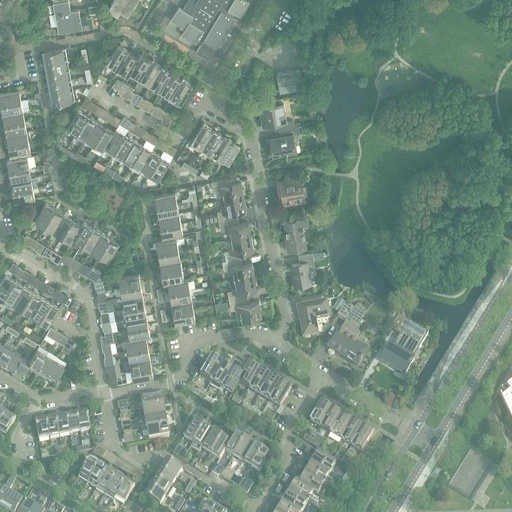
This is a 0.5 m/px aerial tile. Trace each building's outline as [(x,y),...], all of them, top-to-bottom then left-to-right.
[(52,0),(58,33),(82,29),(81,26),(80,17),(78,9),(70,10),(68,0),(112,0),(107,9),(117,16),(120,11),(127,15),(136,0),(52,0)] [(178,7),(170,20),(184,29),(181,35),(196,44),(197,42),(200,44),(195,53),(208,60),(215,48),(216,48),(233,19),(232,18),(234,14),(240,18),(249,3),(244,0),(187,0),(184,6),(185,6),(182,10),(178,7)] [(52,3),(45,4),(46,14),(53,12),(52,3)] [(96,6),(88,7),(89,14),(97,13),(96,6)] [(86,16),(80,17),(81,26),(88,25),(86,16)] [(107,63),(117,69),(128,51),(118,45),(107,63)] [(44,52),(46,63),(67,59),(65,49),(44,52)] [(128,76),(130,72),(129,72),(138,57),(137,57),(128,51),(117,69),(128,76)] [(130,72),(140,78),(150,60),(139,54),(137,57),(138,57),(129,72),(130,72)] [(46,63),(48,73),(69,69),(67,59),(46,63)] [(140,78),(150,84),(160,67),(150,60),(140,78)] [(9,64),(0,65),(0,74),(0,76),(3,75),(11,74),(9,64)] [(150,84),(160,90),(171,73),(160,67),(150,84)] [(48,73),(50,83),(71,80),(69,69),(48,73)] [(300,70),(278,73),(276,74),(279,93),(303,89),(300,70)] [(160,90),(170,96),(181,79),(171,73),(160,90)] [(191,86),(181,79),(170,96),(181,103),(191,86)] [(50,83),(52,94),(72,90),(71,80),(50,83)] [(74,101),(72,90),(52,94),(53,104),(51,105),(52,109),(67,106),(66,102),(74,101)] [(0,93),(0,102),(0,104),(21,101),(19,91),(0,93)] [(2,115),(22,111),(29,110),(27,100),(21,101),(0,104),(2,115)] [(274,131),(278,130),(294,127),(293,127),(292,120),(286,122),(282,103),(271,105),(271,104),(269,104),(269,105),(264,106),(265,111),(259,112),(261,125),(272,122),(274,131)] [(66,128),(76,134),(87,116),(77,110),(66,128)] [(2,115),(4,125),(24,121),(22,111),(2,115)] [(83,142),(85,139),(96,121),(87,116),(76,134),(74,137),(83,142)] [(4,125),(6,136),(26,132),(24,121),(4,125)] [(85,139),(93,145),(105,127),(96,121),(85,139)] [(189,144),(199,151),(212,129),(202,123),(189,144)] [(298,126),(293,127),(294,127),(278,130),(279,138),(269,140),(271,153),(278,152),(279,156),(285,155),(285,156),(287,156),(287,155),(297,153),(293,134),(299,133),(298,126)] [(93,145),(103,150),(113,132),(105,127),(93,145)] [(103,150),(112,156),(125,135),(115,129),(113,132),(103,150)] [(209,157),(211,154),(223,136),(212,129),(199,151),(209,157)] [(6,136),(8,146),(28,142),(26,132),(6,136)] [(112,156),(121,161),(134,140),(125,135),(112,156)] [(239,146),(223,136),(211,154),(228,164),(239,146)] [(129,166),(131,163),(142,146),(134,140),(121,161),(129,166)] [(30,152),(28,142),(8,146),(9,156),(30,152)] [(131,163),(141,169),(152,151),(142,146),(131,163)] [(141,169),(149,174),(160,156),(152,151),(141,169)] [(7,160),(9,171),(29,168),(29,167),(33,166),(31,156),(7,160)] [(169,162),(160,156),(149,174),(147,177),(157,183),(169,162)] [(9,171),(11,181),(31,178),(29,168),(9,171)] [(295,201),(304,199),(300,177),(276,181),(278,191),(280,191),(283,205),(296,203),(295,201)] [(11,181),(13,192),(33,188),(31,178),(11,181)] [(221,193),(222,201),(243,197),(240,183),(229,185),(228,179),(211,183),(213,192),(218,191),(218,194),(221,193)] [(34,198),(33,188),(13,192),(15,202),(34,198)] [(154,197),(156,207),(176,204),(174,193),(154,197)] [(181,203),(191,201),(196,200),(195,194),(188,195),(186,199),(181,200),(181,203)] [(206,224),(218,221),(235,218),(234,212),(245,210),(243,197),(222,201),(223,208),(221,208),(221,211),(216,212),(217,215),(205,217),(206,224)] [(34,221),(43,227),(54,209),(45,204),(34,221)] [(156,207),(158,218),(178,214),(176,204),(156,207)] [(43,227),(52,232),(63,215),(54,209),(43,227)] [(158,218),(160,228),(180,224),(178,214),(158,218)] [(52,232),(61,238),(72,220),(63,215),(52,232)] [(228,232),(229,240),(250,237),(248,222),(237,224),(235,218),(218,221),(220,231),(225,230),(225,233),(228,232)] [(303,227),(308,226),(306,218),(299,220),(298,218),(283,221),(288,244),(285,244),(287,252),(305,248),(302,228),(303,228),(303,227)] [(70,243),(72,240),(72,239),(80,225),(72,220),(61,238),(70,243)] [(72,240),(81,245),(91,228),(82,222),(80,225),(72,239),(72,240)] [(182,234),(180,224),(160,228),(162,238),(182,234)] [(81,245),(89,250),(100,233),(91,228),(81,245)] [(89,250),(99,256),(109,239),(100,233),(89,250)] [(224,251),(226,261),(239,258),(239,259),(243,258),(242,252),(253,250),(250,237),(229,240),(231,247),(228,248),(229,251),(224,251)] [(118,244),(109,239),(99,256),(108,262),(118,244)] [(156,243),(158,253),(177,250),(175,239),(156,243)] [(158,253),(159,264),(179,260),(177,250),(158,253)] [(323,252),(313,254),(314,260),(324,258),(323,252)] [(308,271),(315,269),(312,253),(297,255),(299,264),(291,265),(293,278),(292,278),(294,288),(311,285),(308,271)] [(231,273),(232,280),(254,276),(251,262),(240,264),(239,259),(239,258),(226,261),(221,261),(223,271),(228,270),(228,273),(231,273)] [(159,264),(161,274),(181,270),(179,260),(159,264)] [(163,284),(167,284),(183,281),(183,280),(181,270),(161,274),(163,284)] [(118,278),(120,288),(140,284),(138,274),(118,278)] [(0,282),(0,296),(3,299),(13,281),(4,276),(0,282)] [(226,292),(228,301),(246,298),(245,292),(256,290),(254,276),(232,280),(233,287),(231,288),(232,291),(226,292)] [(167,284),(169,293),(189,290),(187,279),(183,280),(183,281),(167,284)] [(3,299),(12,304),(22,287),(13,281),(3,299)] [(120,288),(122,299),(142,295),(140,284),(120,288)] [(12,304),(21,310),(31,292),(22,287),(12,304)] [(169,293),(171,304),(191,300),(189,290),(169,293)] [(21,310),(29,315),(40,297),(31,292),(21,310)] [(98,295),(96,295),(98,303),(106,302),(105,294),(98,295)] [(122,299),(124,309),(144,305),(142,295),(122,299)] [(29,315),(38,320),(49,303),(40,297),(29,315)] [(247,304),(246,298),(228,301),(230,310),(235,309),(236,313),(238,312),(239,320),(261,316),(259,302),(247,304)] [(171,304),(173,314),(193,310),(191,300),(171,304)] [(339,300),(333,310),(338,313),(344,303),(339,300)] [(314,318),(329,316),(326,301),(299,306),(302,323),(300,323),(303,338),(318,335),(314,318)] [(106,302),(98,303),(99,310),(107,308),(108,308),(106,302)] [(227,302),(215,304),(216,312),(228,310),(227,302)] [(59,309),(49,303),(38,320),(48,326),(59,309)] [(358,367),(368,350),(355,342),(359,334),(355,331),(365,315),(344,303),(336,317),(345,322),(339,332),(336,330),(325,347),(358,367)] [(124,309),(125,319),(146,315),(144,305),(124,309)] [(195,321),(193,310),(173,314),(175,325),(195,321)] [(125,319),(127,329),(148,325),(146,315),(125,319)] [(413,358),(428,334),(398,316),(389,329),(400,336),(392,350),(388,347),(380,361),(395,370),(396,369),(405,374),(414,359),(413,358)] [(127,329),(129,340),(130,340),(145,337),(146,338),(150,337),(148,325),(127,329)] [(105,336),(100,337),(101,345),(110,343),(114,343),(112,335),(105,336)] [(125,341),(127,351),(147,347),(146,338),(145,337),(130,340),(129,340),(125,341)] [(110,343),(101,345),(102,352),(104,352),(106,351),(111,350),(110,343)] [(0,349),(0,365),(2,366),(11,351),(3,346),(0,349)] [(27,366),(36,371),(48,352),(39,346),(29,362),(27,365),(27,366)] [(127,351),(129,361),(149,358),(147,347),(127,351)] [(2,366),(11,372),(20,356),(11,351),(2,366)] [(45,377),(55,361),(57,357),(48,352),(36,371),(45,377)] [(20,378),(27,366),(27,365),(29,362),(20,356),(11,372),(20,378)] [(105,358),(103,358),(105,366),(114,364),(113,356),(105,358)] [(57,357),(55,361),(45,377),(54,382),(66,363),(57,357)] [(129,361),(131,372),(151,368),(149,358),(129,361)] [(201,376),(211,382),(222,364),(212,358),(201,376)] [(114,364),(105,366),(106,373),(107,372),(107,373),(115,371),(114,364)] [(220,392),(222,388),(233,370),(222,364),(211,382),(209,385),(220,392)] [(239,383),(249,389),(260,370),(250,364),(242,376),(243,376),(239,383)] [(153,378),(151,368),(131,372),(133,382),(153,378)] [(232,395),(239,383),(243,376),(242,376),(233,370),(222,388),(232,395)] [(249,389),(259,395),(271,377),(260,370),(249,389)] [(108,378),(107,378),(108,384),(109,386),(118,384),(116,374),(108,376),(108,378)] [(259,395),(269,401),(281,383),(271,377),(259,395)] [(291,389),(281,383),(269,401),(280,408),(291,389)] [(511,383),(507,388),(510,392),(502,399),(500,396),(511,423),(511,383)] [(194,395),(201,399),(203,395),(189,387),(187,390),(194,395)] [(141,399),(143,409),(163,405),(161,395),(141,399)] [(309,421),(320,427),(331,409),(320,403),(309,421)] [(143,409),(145,419),(165,415),(163,405),(143,409)] [(320,427),(330,434),(341,416),(331,409),(320,427)] [(87,412),(76,414),(80,432),(91,430),(87,412)] [(15,420),(5,414),(0,423),(0,432),(5,436),(15,420)] [(76,414),(66,416),(70,434),(80,432),(76,414)] [(145,419),(147,429),(167,426),(165,415),(145,419)] [(66,416),(56,418),(59,436),(70,434),(66,416)] [(330,434),(341,440),(351,422),(341,416),(330,434)] [(56,418),(46,420),(49,438),(59,436),(56,418)] [(38,440),(49,438),(46,420),(35,422),(38,440)] [(183,438),(192,444),(203,426),(194,421),(183,438)] [(341,440),(351,446),(362,428),(351,422),(341,440)] [(169,436),(167,426),(147,429),(149,440),(169,436)] [(198,454),(201,449),(212,432),(203,426),(192,444),(189,449),(198,454)] [(373,435),(362,428),(351,446),(362,453),(373,435)] [(201,449),(210,455),(221,437),(212,432),(201,449)] [(224,451),(233,457),(244,439),(234,434),(229,442),(224,451)] [(219,460),(224,451),(229,442),(221,437),(210,455),(219,460)] [(233,457),(242,462),(253,445),(244,439),(233,457)] [(242,462),(251,467),(261,450),(253,445),(242,462)] [(271,456),(261,450),(251,467),(260,473),(271,456)] [(317,454),(311,464),(329,475),(335,465),(317,454)] [(78,477),(87,483),(99,465),(89,459),(78,477)] [(165,460),(160,469),(175,479),(181,470),(165,460)] [(311,464),(305,474),(322,486),(329,475),(311,464)] [(87,483),(96,488),(107,470),(99,465),(87,483)] [(218,475),(221,476),(225,470),(216,465),(211,472),(218,476),(218,475)] [(160,469),(155,478),(170,488),(175,479),(160,469)] [(95,489),(104,495),(116,476),(107,470),(96,488),(95,489)] [(305,474),(299,484),(298,485),(313,494),(316,496),(322,486),(305,474)] [(12,475),(0,494),(0,506),(9,511),(15,511),(22,500),(8,492),(17,478),(12,475)] [(242,481),(238,487),(238,488),(247,494),(255,481),(246,475),(242,481)] [(113,500),(114,499),(125,481),(116,476),(104,495),(113,500)] [(155,478),(149,487),(165,496),(170,488),(155,478)] [(134,487),(125,481),(114,499),(123,505),(134,487)] [(295,482),(289,492),(307,504),(313,494),(298,485),(299,484),(295,482)] [(159,506),(165,496),(149,487),(144,496),(159,506)] [(289,492),(282,502),(297,511),(301,511),(307,504),(289,492)] [(42,496),(39,501),(44,504),(47,498),(42,496)] [(99,508),(112,510),(114,502),(100,499),(99,508)] [(18,511),(31,511),(35,507),(25,501),(18,511)] [(297,511),(282,502),(276,511),(297,511)] [(223,511),(208,503),(202,511),(223,511)]
